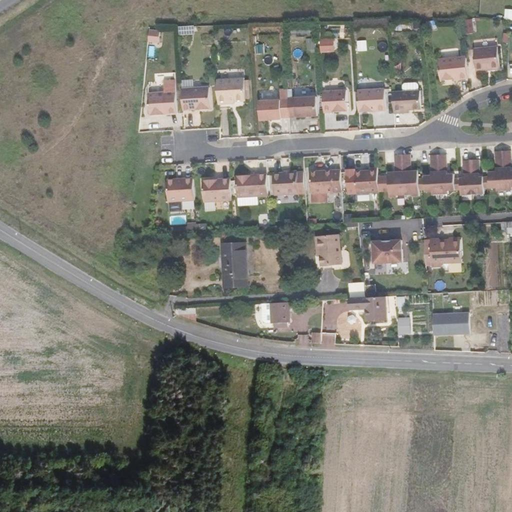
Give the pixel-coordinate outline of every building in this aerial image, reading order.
[(159,27),(150,27),(148,38),(160,38),(159,27)] [(334,39),(320,40),(321,51),(334,51),(334,39)] [(498,47),(475,49),(477,70),(500,68),(498,47)] [(469,78),(467,57),(439,60),(441,81),(469,78)] [(245,80),(218,82),(219,106),(229,106),(229,104),(235,103),(246,103),(245,80)] [(210,88),(183,89),(184,110),(212,109),(210,88)] [(386,89),(358,91),(360,112),(387,110),(386,89)] [(347,90),(323,91),(325,113),(348,111),(347,90)] [(421,91),(393,93),(395,114),(403,113),(402,110),(410,110),(422,109),(421,91)] [(178,113),(177,92),(149,94),(151,115),(178,113)] [(281,100),(260,101),(261,120),(282,119),(282,118),(290,117),(289,100),(289,98),(288,93),(280,93),(281,100)] [(317,97),(289,98),(289,100),(290,117),(318,116),(317,97)] [(490,177),(491,188),(498,188),(498,191),(506,191),(504,151),(497,152),(497,172),(490,172),(490,177)] [(425,173),(425,179),(426,189),(433,188),(433,194),(441,194),(439,152),(431,153),(432,173),(425,173)] [(447,152),(439,152),(441,194),(449,193),(449,190),(456,190),(455,179),(455,172),(448,172),(447,152)] [(411,154),(403,155),(405,195),(413,194),(413,196),(420,196),(420,194),(420,189),(419,179),(419,174),(412,174),(412,171),(411,154)] [(403,155),(395,155),(396,172),(396,175),(389,176),(382,176),(383,191),(390,191),(390,197),(398,197),(398,195),(405,195),(403,155)] [(472,160),(464,161),(465,178),(461,178),(462,190),(462,195),(474,195),(472,160)] [(480,160),(472,160),(474,195),(485,194),(485,189),(484,177),(481,177),(480,160)] [(379,177),(378,168),(370,168),(370,171),(356,172),(357,194),(380,192),(380,191),(379,177)] [(343,192),(341,170),(311,172),(312,194),(343,192)] [(299,194),(298,172),(274,174),(275,195),(299,194)] [(269,195),(268,174),(237,176),(238,197),(269,195)] [(194,179),(168,180),(169,202),(195,200),(194,179)] [(232,200),(231,179),(204,181),(205,202),(232,200)] [(511,234),(511,221),(502,222),(503,235),(511,234)] [(323,265),(343,264),(341,235),(318,237),(319,251),(322,250),(323,265)] [(385,242),(385,241),(373,242),(374,263),(403,262),(402,240),(391,241),(391,242),(385,242)] [(461,240),(440,241),(440,240),(431,240),(431,246),(425,247),(426,266),(432,266),(433,267),(442,266),(442,263),(462,262),(461,240)] [(223,245),(225,287),(249,286),(246,243),(223,245)] [(351,299),(366,298),(364,282),(349,283),(350,299),(351,299)] [(405,308),(405,296),(396,296),(397,308),(405,308)] [(388,320),(386,297),(366,298),(351,299),(352,310),(367,309),(368,321),(388,320)] [(291,323),(290,302),(271,303),(263,304),(264,320),(266,322),(273,322),(273,324),(291,323)] [(471,335),(470,312),(433,314),(434,337),(471,335)]
